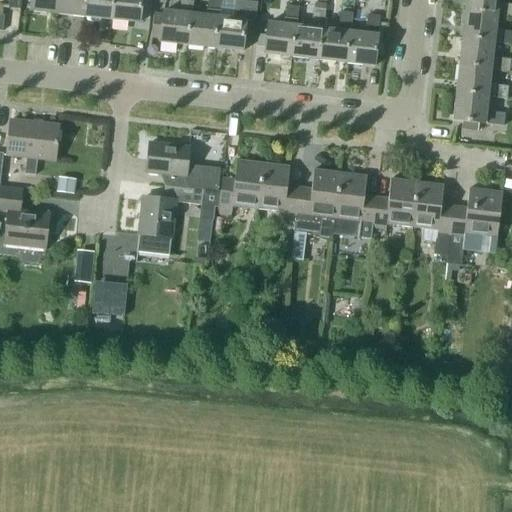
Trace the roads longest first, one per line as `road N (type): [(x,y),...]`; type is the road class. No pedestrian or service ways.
road 1 (residential): [(122,86),(407,119),(422,0)]
road 2 (residential): [(97,215),(110,193),(122,86)]
road 3 (residential): [(122,86),(0,71)]
